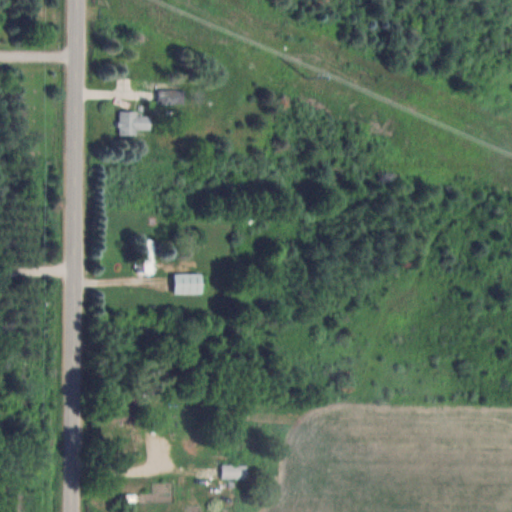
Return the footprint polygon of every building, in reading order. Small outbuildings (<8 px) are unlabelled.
[(182,91),(159,91),(159,103),(182,103),(182,91)] [(138,130),(151,130),(151,113),(119,113),(119,135),(138,135),(138,130)] [(154,273),(154,240),(146,240),(146,273),(154,273)] [(203,274),(175,274),(175,293),(203,293),(203,274)] [(140,399),(110,399),(110,422),(140,422),(140,399)] [(248,479),(248,464),(223,464),(223,479),(248,479)]
